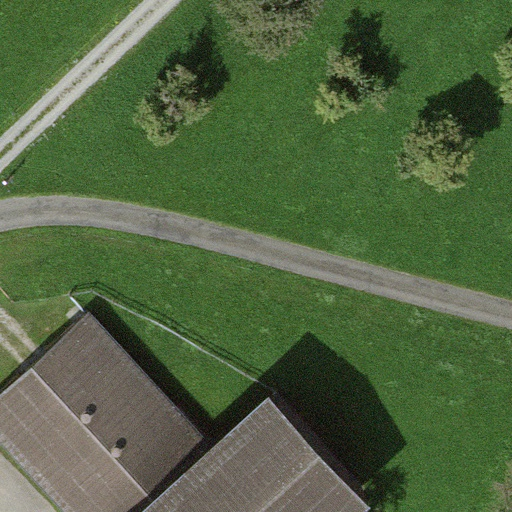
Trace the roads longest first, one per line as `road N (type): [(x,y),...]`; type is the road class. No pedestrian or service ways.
road 1 (unclassified): [(511,316),(175,227),(78,211),(0,217)]
road 2 (track): [(162,0),(0,158)]
